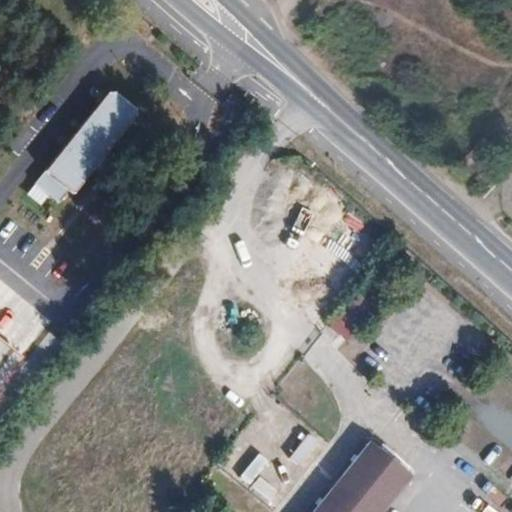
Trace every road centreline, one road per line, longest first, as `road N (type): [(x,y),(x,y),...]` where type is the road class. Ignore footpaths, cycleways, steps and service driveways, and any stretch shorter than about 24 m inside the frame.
road 1 (secondary): [(511,274),(204,0)]
road 2 (unknown): [(212,203),(286,321),(362,402)]
road 3 (unknown): [(362,402),(426,464),(433,500),(423,511)]
